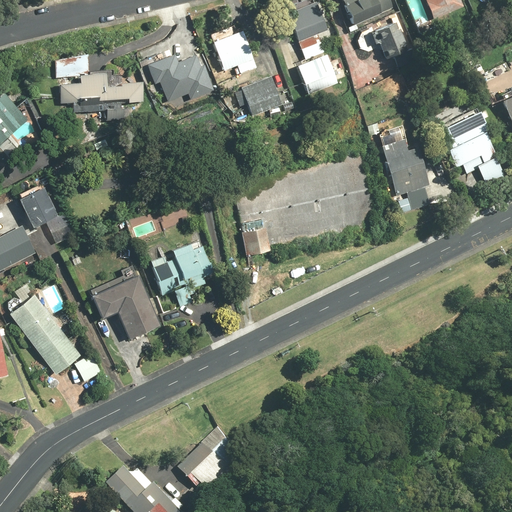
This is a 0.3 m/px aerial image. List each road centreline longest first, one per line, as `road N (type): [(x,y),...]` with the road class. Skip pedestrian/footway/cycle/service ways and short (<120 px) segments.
road 1 (tertiary): [(0,506),(37,458),(87,423),(511,216)]
road 2 (residential): [(134,0),(0,32)]
